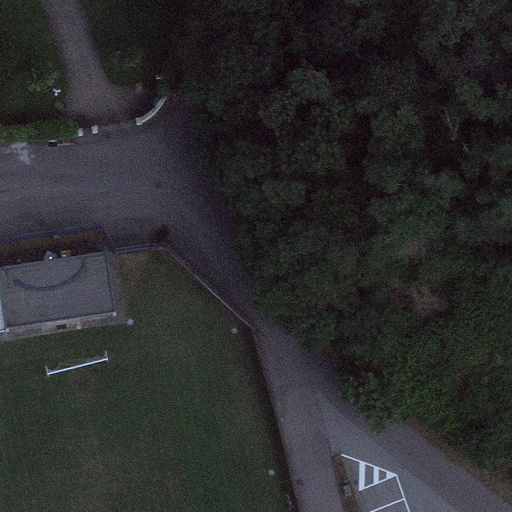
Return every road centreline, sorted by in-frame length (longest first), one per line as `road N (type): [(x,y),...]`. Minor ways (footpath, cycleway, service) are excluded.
road 1 (unclassified): [(510,511),(305,350),(213,234),(179,171)]
road 2 (unknown): [(0,196),(179,171)]
